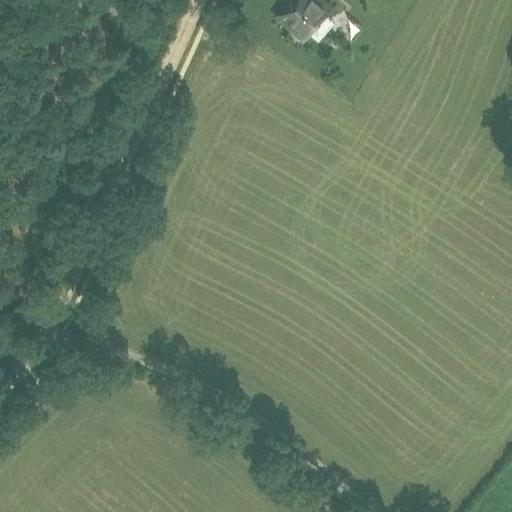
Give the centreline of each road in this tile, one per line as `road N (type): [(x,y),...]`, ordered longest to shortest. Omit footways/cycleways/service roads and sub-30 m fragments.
road 1 (track): [(0,403),(77,265),(197,0)]
road 2 (track): [(368,511),(265,427),(182,378),(101,349),(35,349)]
